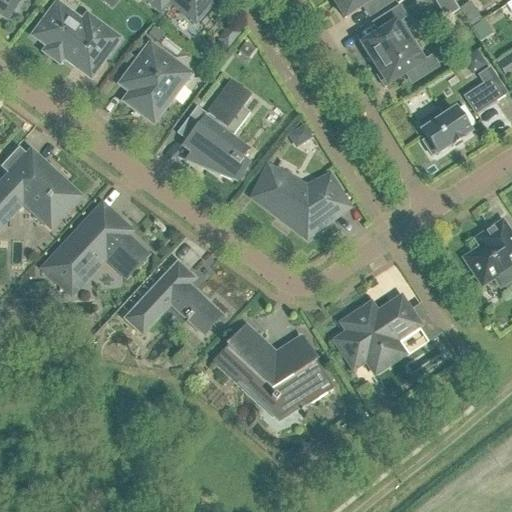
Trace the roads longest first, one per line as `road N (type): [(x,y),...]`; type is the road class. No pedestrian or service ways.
road 1 (residential): [(0,73),(287,285),(319,286),(429,213)]
road 2 (residential): [(429,213),(295,0)]
road 3 (track): [(353,511),(511,386)]
